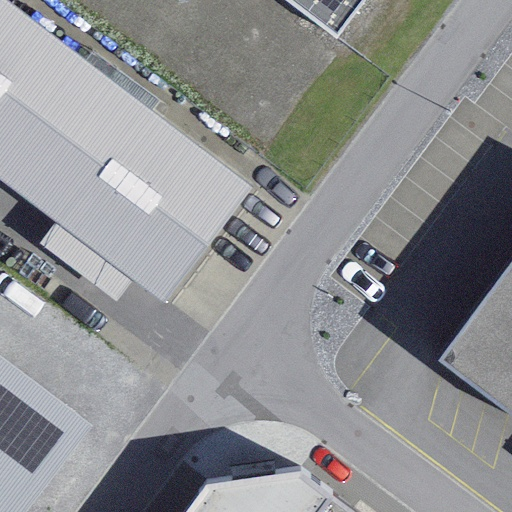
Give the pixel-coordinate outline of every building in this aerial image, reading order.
[(316,0),(356,30),(378,0),(316,0)] [(0,193),(153,311),(244,194),(0,7),(0,193)] [(511,248),(431,356),(511,417),(511,248)] [(0,362),(0,511),(17,511),(83,426),(0,362)] [(201,473),(171,511),(355,511),(284,459),(201,473)]
